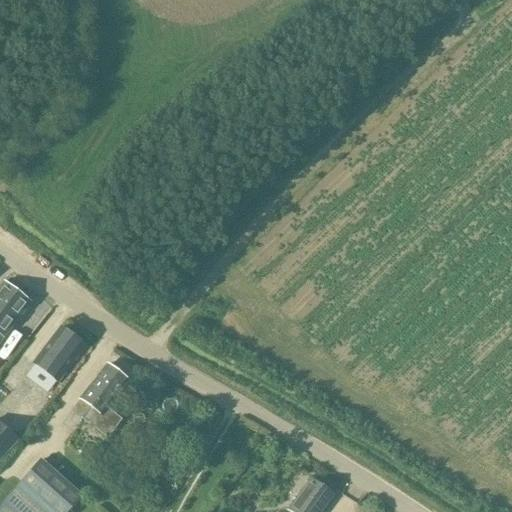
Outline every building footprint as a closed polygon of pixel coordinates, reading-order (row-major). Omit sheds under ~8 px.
[(0,345),(5,339),(3,338),(18,318),(19,319),(30,304),(4,284),(0,289),(0,345)] [(57,381),(82,348),(60,331),(35,364),(57,381)] [(120,421),(107,411),(127,384),(106,367),(81,401),(93,411),(85,422),(108,439),(120,421)] [(0,455),(14,436),(0,425),(0,455)] [(40,461),(0,505),(0,511),(68,511),(82,498),(40,461)] [(310,481),(288,511),(320,511),(331,496),(310,481)]
